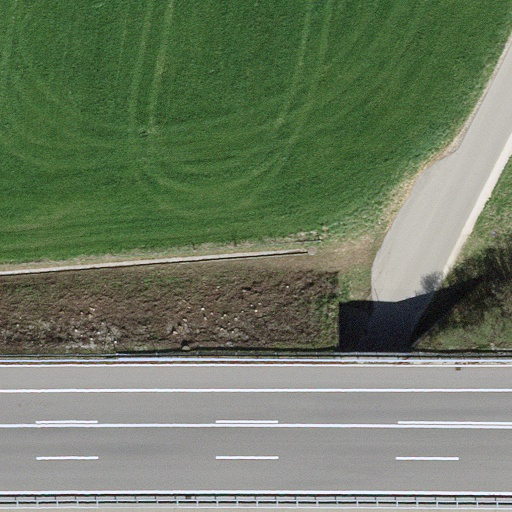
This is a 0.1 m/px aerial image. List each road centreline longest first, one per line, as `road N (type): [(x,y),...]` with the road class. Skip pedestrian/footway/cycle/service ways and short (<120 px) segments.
road 1 (tertiary): [(511,70),(298,511)]
road 2 (motorway): [(511,436),(221,454)]
road 3 (motorway): [(511,458),(221,454)]
road 4 (motorway): [(221,454),(0,457)]
